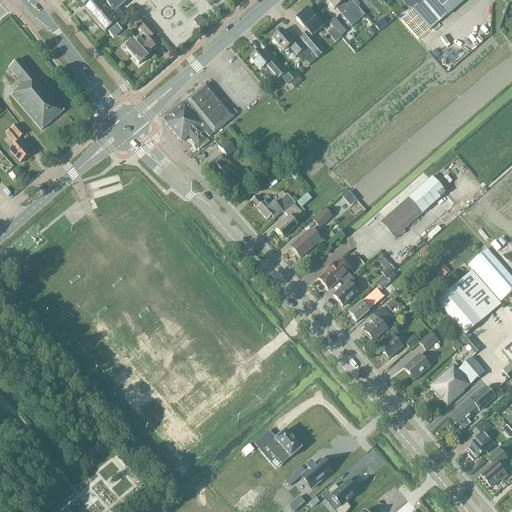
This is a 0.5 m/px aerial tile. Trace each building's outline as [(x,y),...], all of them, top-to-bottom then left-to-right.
[(94,0),(84,9),(105,33),(116,23),(118,25),(124,19),(120,14),(116,9),(126,0),(94,0)] [(335,9),(340,14),(352,27),(364,16),(358,10),(359,10),(358,8),(351,1),(346,5),(348,7),(347,9),(342,3),(343,2),(341,0),(325,0),(334,10),(335,9)] [(353,0),(352,0),(351,1),(358,8),(359,7),(353,0)] [(401,0),(402,0),(402,1),(403,2),(403,3),(403,4),(404,4),(404,5),(405,5),(405,6),(406,6),(406,7),(407,7),(407,8),(408,8),(409,9),(410,9),(410,10),(411,10),(412,10),(429,30),(445,17),(463,0),(401,0)] [(131,5),(120,14),(124,19),(135,10),(131,5)] [(306,10),(295,19),(302,28),(307,33),(311,37),(326,25),(322,20),(317,14),(313,18),(306,10)] [(193,22),(200,29),(200,30),(207,24),(199,16),(193,22)] [(387,25),(382,19),(374,26),(379,32),(387,25)] [(144,21),(137,26),(149,40),(155,34),(144,21)] [(339,24),(335,28),(341,35),(345,31),(339,24)] [(281,31),(271,40),(282,53),(289,48),(301,62),(304,59),(307,62),(310,66),(317,60),(314,56),(313,56),(311,53),(310,52),(306,47),(304,49),(296,39),(291,43),(281,31)] [(307,33),(299,39),(306,47),(310,52),(311,53),(313,56),(321,49),(311,37),(307,33)] [(125,49),(136,62),(139,65),(146,59),(143,56),(152,48),(143,37),(138,41),(139,42),(135,46),(132,43),(125,49)] [(259,51),(249,59),(260,72),(260,71),(261,75),(264,79),(268,80),(273,75),(277,80),(280,78),(286,73),(277,62),(274,59),(269,63),(259,51)] [(64,112),(19,60),(8,69),(9,70),(9,69),(22,84),(16,88),(18,90),(11,96),(41,131),(64,112)] [(302,81),(298,77),(290,84),(293,88),(294,88),(302,81)] [(175,109),(162,120),(181,142),(188,136),(198,147),(200,150),(209,143),(207,140),(201,132),(205,129),(202,124),(204,122),(213,134),(220,128),(232,118),(233,117),(224,107),(216,96),(208,87),(209,86),(208,84),(206,85),(205,84),(201,88),(188,99),(175,109)] [(24,149),(25,148),(18,139),(23,135),(16,126),(6,134),(16,145),(9,151),(20,164),(30,156),(24,149)] [(218,148),(223,153),(226,157),(234,150),(226,141),(218,148)] [(221,155),(207,167),(222,184),(236,172),(221,155)] [(247,170),(241,174),(245,178),(250,174),(247,170)] [(445,194),(432,178),(408,199),(380,223),(392,237),(394,239),(397,237),(422,214),(445,194)] [(348,192),(342,198),(345,202),(352,196),(348,192)] [(294,204),(283,214),(287,218),(274,230),(282,239),(296,227),(291,222),(300,214),(304,211),(296,202),(294,204)] [(312,221),(318,228),(330,218),(324,210),(312,221)] [(292,248),(295,252),(300,258),(320,242),(314,236),(310,231),(292,248)] [(425,247),(420,252),(425,258),(430,253),(425,247)] [(435,304),(456,327),(463,336),(490,313),(511,293),(511,281),(485,251),(467,267),(471,271),(435,304)] [(340,281),(348,274),(347,273),(350,271),(342,261),(340,260),(336,264),(334,263),(323,273),(324,275),(318,280),(319,281),(328,290),(339,280),(340,281)] [(444,277),(449,272),(443,265),(437,270),(444,277)] [(390,266),(381,275),(384,279),(394,271),(390,266)] [(348,274),(340,281),(345,286),(333,296),(342,307),(357,294),(354,290),(358,286),(348,274)] [(365,299),(348,314),(356,323),(368,312),(367,311),(372,307),(368,303),(372,299),(369,296),(367,298),(365,299)] [(389,311),(396,305),(392,300),(385,306),(389,311)] [(373,324),(364,332),(373,342),(386,330),(383,326),(391,319),(381,308),(369,320),(373,324)] [(419,344),(425,352),(437,341),(431,334),(419,344)] [(405,344),(409,348),(417,342),(413,337),(405,344)] [(379,349),(388,360),(402,348),(393,338),(379,349)] [(511,343),(502,352),(511,362),(511,363),(511,362),(511,343)] [(404,370),(414,381),(429,367),(418,356),(404,370)] [(457,371),(456,369),(452,364),(427,386),(446,407),(455,400),(463,392),(483,373),(471,359),(457,371)] [(511,362),(502,370),(506,376),(511,370),(511,363),(511,362)] [(448,418),(456,427),(457,429),(458,428),(461,431),(469,424),(466,421),(477,411),(478,412),(494,398),(485,388),(477,395),(469,401),(468,400),(455,412),(448,418)] [(475,441),(466,450),(470,454),(467,456),(472,462),(475,460),(485,452),(481,448),(488,441),(483,435),(491,428),(485,421),(476,429),(473,432),(479,438),(475,442),(475,441)] [(511,432),(506,426),(503,430),(511,439),(511,437),(511,432)] [(269,432),(254,445),(260,452),(266,447),(282,465),(289,458),(290,459),(301,450),(285,431),(275,440),(269,432)] [(249,445),(241,451),(247,458),(250,456),(249,454),(253,450),(249,445)] [(493,464),(479,476),(481,479),(482,481),(483,480),(490,488),(499,479),(501,481),(506,477),(497,466),(505,459),(498,451),(489,459),(493,464)] [(307,471),(300,477),(311,490),(331,474),(319,461),(313,466),(312,466),(307,470),(307,471)] [(298,480),(293,474),(285,481),(289,487),(298,480)] [(335,485),(327,492),(340,508),(334,511),(347,511),(351,509),(346,503),(357,494),(347,482),(339,490),(335,485)] [(312,508),(318,502),(315,498),(309,504),(312,508)]
